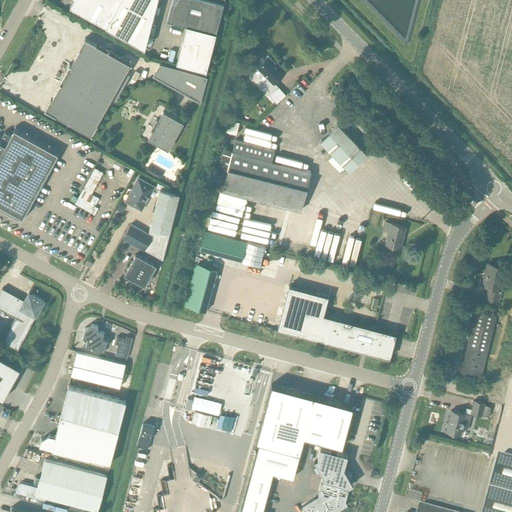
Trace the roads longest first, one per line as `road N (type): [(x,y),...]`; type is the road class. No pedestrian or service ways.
road 1 (unclassified): [(412,388),(139,317),(80,286)]
road 2 (tertiary): [(496,187),(314,0)]
road 3 (unclassified): [(496,187),(463,222),(450,253),(412,388)]
road 4 (unclassified): [(0,479),(49,385),(80,286)]
road 5 (unclassified): [(412,388),(379,511)]
